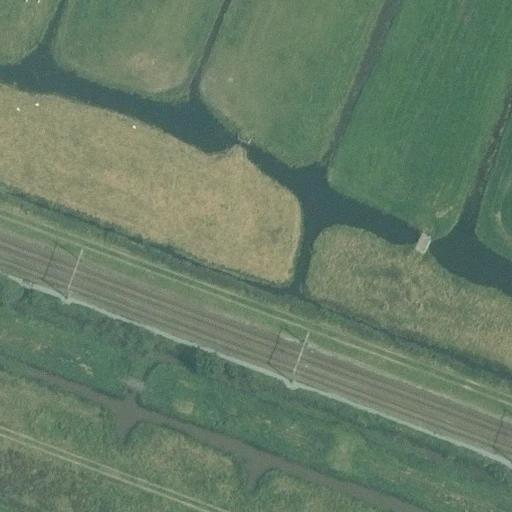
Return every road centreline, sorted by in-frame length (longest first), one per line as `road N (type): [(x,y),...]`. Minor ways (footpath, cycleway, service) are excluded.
road 1 (track): [(0,214),(511,402)]
road 2 (track): [(211,511),(0,433)]
